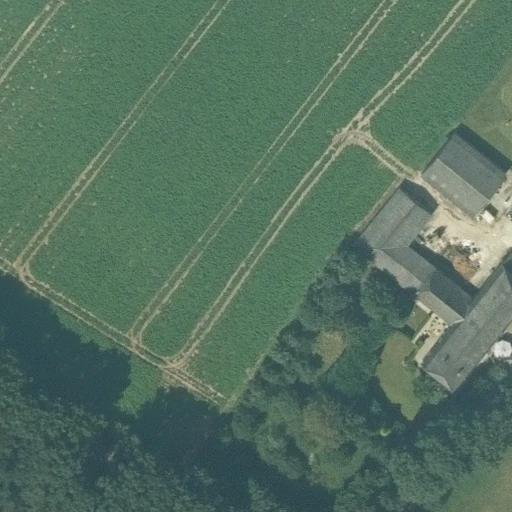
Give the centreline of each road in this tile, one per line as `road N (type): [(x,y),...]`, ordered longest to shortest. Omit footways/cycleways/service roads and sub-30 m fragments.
road 1 (unclassified): [(179,511),(0,386)]
road 2 (unclassified): [(395,511),(511,376)]
